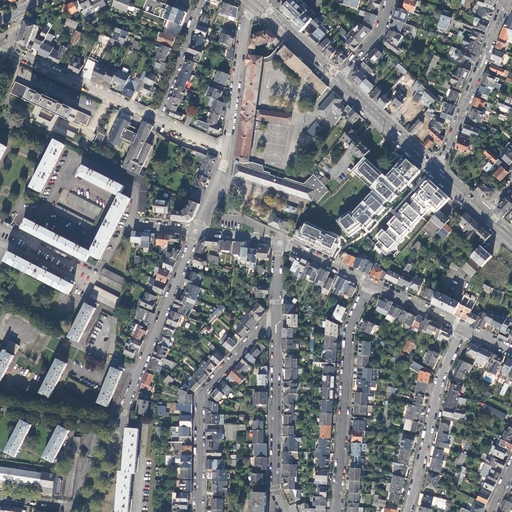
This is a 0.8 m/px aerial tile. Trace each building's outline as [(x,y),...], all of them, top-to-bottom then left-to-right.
[(92,6),(89,0),(77,0),(76,1),(80,9),(83,8),(84,10),(92,6)] [(89,0),(92,6),(94,9),(99,7),(100,9),(107,6),(103,0),(89,0)] [(127,11),(130,0),(113,0),(112,5),(127,11)] [(180,0),(176,0),(174,8),(187,13),(188,9),(179,5),(180,0)] [(269,0),(269,2),(272,5),(275,8),(282,0),(269,0)] [(310,22),(312,20),(305,13),(307,10),(305,9),(307,6),(301,0),(289,0),(279,11),(301,32),(310,22)] [(344,0),(343,5),(357,9),(360,1),(358,0),(344,0)] [(379,10),(381,2),(378,1),(374,0),(370,0),(369,4),(367,10),(373,12),(374,10),(375,11),(375,9),(379,10)] [(418,1),(413,0),(406,0),(402,10),(409,12),(414,13),(418,1)] [(71,14),(80,9),(76,1),(70,4),(64,7),(67,12),(69,11),(71,14)] [(234,18),(236,19),(238,8),(223,2),(219,12),(223,14),(223,15),(226,16),(227,15),(230,16),(234,18)] [(484,3),(482,7),(480,6),(475,17),(489,23),(495,8),(493,7),(484,3)] [(187,13),(174,8),(167,5),(165,10),(162,9),(159,17),(170,21),(181,25),(182,26),(187,13)] [(402,10),(395,7),(392,18),(403,22),(405,23),(409,12),(402,10)] [(447,31),(453,13),(443,10),(437,28),(447,31)] [(377,16),(367,12),(364,21),(367,22),(365,26),(372,30),(377,16)] [(321,16),(318,13),(312,20),(310,22),(318,28),(327,18),(323,14),(321,16)] [(209,18),(202,16),(199,24),(206,26),(209,18)] [(486,32),(489,23),(475,17),(474,22),(478,24),(476,28),(486,32)] [(79,23),(68,18),(65,24),(76,29),(79,23)] [(403,22),(392,18),(388,28),(395,32),(399,33),(403,22)] [(28,44),(36,25),(26,21),(18,42),(18,43),(27,46),(27,48),(31,50),(32,47),(33,46),(28,44)] [(170,21),(165,34),(166,34),(177,38),(181,28),(180,28),(181,25),(170,21)] [(365,26),(359,23),(352,29),(353,30),(349,34),(352,37),(358,42),(360,44),(372,30),(365,26)] [(340,32),(343,29),(338,24),(335,28),(340,32)] [(205,37),(208,29),(207,29),(206,29),(198,25),(195,33),(205,37)] [(40,36),(38,35),(33,46),(32,47),(40,51),(48,33),(50,30),(47,28),(44,27),(40,36)] [(128,31),(117,27),(112,38),(120,42),(123,43),(128,31)] [(511,30),(504,27),(499,38),(511,43),(511,30)] [(235,37),(236,33),(230,31),(221,28),(220,31),(223,33),(229,35),(235,37)] [(311,28),(304,35),(308,39),(314,31),(311,28)] [(318,28),(314,31),(308,39),(311,42),(316,46),(326,35),(318,28)] [(395,32),(388,28),(385,38),(388,39),(395,45),(398,39),(400,40),(402,36),(395,32)] [(71,42),(76,44),(81,33),(76,31),(71,42)] [(264,32),(259,34),(263,44),(268,43),(267,40),(268,39),(278,48),(278,47),(282,43),(275,37),(268,31),(264,32)] [(481,45),(485,35),(473,31),(470,40),(481,45)] [(172,46),(175,38),(166,35),(166,34),(165,34),(161,32),(158,41),(172,46)] [(48,33),(40,51),(38,56),(48,61),(49,59),(54,48),(55,46),(50,44),(54,35),(48,33)] [(191,45),(203,49),(208,38),(205,37),(195,33),(191,45)] [(234,47),(235,37),(229,35),(223,33),(220,42),(226,44),(228,45),(234,47)] [(254,36),(251,37),(248,56),(254,57),(256,44),(257,43),(258,46),(263,44),(259,34),(254,35),(254,36)] [(120,42),(112,38),(110,37),(108,40),(119,45),(120,42)] [(327,38),(318,48),(320,50),(322,52),(332,40),(334,38),(332,37),(329,40),(327,38)] [(353,51),(357,47),(355,45),(358,42),(352,37),(345,44),(353,51)] [(477,55),(481,45),(470,40),(465,38),(463,43),(467,45),(466,49),(472,51),(472,53),(477,55)] [(403,50),(395,45),(388,39),(385,44),(398,53),(399,52),(401,53),(403,50)] [(507,42),(499,39),(496,47),(501,50),(502,46),(505,47),(507,42)] [(135,40),(131,47),(138,50),(142,43),(139,43),(137,42),(135,40)] [(334,42),(332,40),(322,52),(325,55),(326,54),(330,57),(336,51),(331,45),(334,42)] [(164,62),(170,48),(162,44),(160,47),(156,46),(156,47),(160,49),(159,50),(158,50),(157,53),(158,53),(156,57),(155,56),(154,58),(158,60),(164,62)] [(59,51),(54,48),(49,59),(59,63),(63,54),(64,55),(67,48),(61,45),(59,51)] [(203,50),(191,45),(188,52),(196,54),(194,60),(199,61),(203,50)] [(385,50),(379,45),(364,61),(365,62),(366,63),(370,59),(374,63),(383,54),(382,53),(385,50)] [(282,50),(278,47),(278,48),(275,51),(279,54),(321,94),(328,87),(285,46),(282,50)] [(504,54),(494,50),(490,60),(500,64),(504,54)] [(279,54),(275,51),(273,53),(272,55),(270,56),(268,57),(263,58),(254,57),(248,56),(247,65),(249,65),(242,112),(255,114),(262,62),(265,63),(267,62),(270,62),(272,61),(274,59),(276,58),(279,54)] [(468,53),(462,51),(460,55),(459,55),(458,56),(457,56),(456,59),(458,60),(458,61),(466,64),(467,59),(474,62),(476,56),(471,54),(470,56),(468,55),(468,53)] [(342,63),(347,58),(346,57),(343,54),(343,55),(340,52),(333,59),(337,62),(339,60),(342,63)] [(442,59),(434,55),(429,66),(432,67),(434,68),(438,59),(441,61),(442,59)] [(78,75),(83,65),(79,63),(81,60),(74,57),(72,60),(68,70),(78,75)] [(90,80),(92,75),(98,63),(99,61),(89,57),(80,76),(90,80)] [(64,68),(68,70),(72,60),(68,58),(64,68)] [(191,74),(195,62),(186,59),(181,71),(188,73),(191,74)] [(164,73),(168,64),(164,62),(158,60),(154,69),(164,73)] [(500,64),(490,60),(489,64),(501,68),(503,65),(500,64)] [(373,71),(373,70),(366,63),(365,62),(364,63),(363,65),(367,68),(366,69),(368,71),(370,68),(373,71)] [(108,69),(108,68),(98,63),(92,75),(103,80),(108,69)] [(404,74),(407,71),(399,63),(396,66),(404,74)] [(490,70),(507,77),(509,72),(492,65),(490,70)] [(432,67),(429,66),(423,79),(426,80),(432,67)] [(466,81),(470,71),(464,69),(464,70),(460,68),(458,74),(455,73),(453,76),(463,80),(466,81)] [(108,69),(103,80),(111,83),(113,80),(116,73),(108,69)] [(360,86),(366,79),(368,78),(357,69),(353,74),(353,80),(355,82),(360,86)] [(130,75),(118,70),(116,73),(113,80),(121,83),(119,87),(124,89),(125,87),(128,79),(130,75)] [(125,87),(124,89),(122,92),(132,97),(134,92),(135,91),(138,93),(141,88),(143,83),(143,82),(148,73),(143,71),(140,79),(136,77),(134,81),(128,79),(125,87)] [(181,71),(176,84),(185,88),(187,81),(190,81),(192,74),(191,74),(188,73),(181,71)] [(225,85),(228,75),(218,71),(215,81),(225,85)] [(486,73),(481,83),(492,88),(493,87),(499,89),(501,84),(498,83),(499,78),(492,75),(486,73)] [(143,82),(147,83),(152,86),(157,76),(151,74),(149,79),(145,78),(143,82)] [(463,80),(453,76),(451,81),(454,82),(454,83),(455,84),(454,87),(460,90),(463,80)] [(363,89),(368,94),(375,86),(366,79),(360,86),(363,89)] [(411,87),(417,92),(411,98),(417,103),(420,99),(429,107),(437,98),(416,81),(411,87)] [(90,116),(68,106),(69,104),(63,102),(63,103),(47,96),(48,94),(42,92),(41,94),(16,82),(10,93),(35,105),(31,112),(37,115),(34,122),(73,140),(76,133),(38,116),(41,109),(62,119),(63,117),(80,125),(81,122),(86,125),(89,120),(90,117),(90,116)] [(152,86),(147,83),(143,82),(143,83),(141,88),(144,89),(142,94),(148,96),(152,86)] [(185,88),(176,84),(174,90),(175,90),(173,97),(181,99),(182,100),(187,88),(185,88)] [(207,96),(211,98),(219,101),(223,91),(210,86),(209,89),(207,96)] [(478,92),(484,94),(487,88),(481,86),(478,92)] [(383,92),(377,87),(369,95),(371,96),(377,103),(385,95),(387,93),(384,91),(383,92)] [(455,103),(459,93),(452,90),(449,89),(448,89),(446,94),(449,95),(447,101),(455,103)] [(389,103),(397,109),(406,97),(398,91),(389,103)] [(334,126),(341,117),(341,116),(346,109),(340,103),(343,100),(334,92),(317,110),(334,126)] [(487,100),(489,96),(488,96),(484,94),(478,92),(476,96),(487,100)] [(176,111),(181,99),(173,97),(172,96),(167,108),(172,110),(176,111)] [(481,100),(476,97),(473,105),(483,109),(482,112),(486,113),(489,114),(490,110),(488,109),(489,107),(484,105),(485,102),(481,100)] [(208,105),(213,106),(211,111),(212,111),(220,114),(223,115),(225,111),(221,109),(224,102),(219,101),(211,98),(208,105)] [(511,104),(505,102),(500,100),(498,105),(501,106),(510,110),(511,110),(511,104)] [(448,120),(454,106),(443,101),(441,106),(442,106),(445,107),(442,114),(441,117),(448,120)] [(346,109),(341,116),(345,119),(346,117),(349,114),(351,116),(351,117),(349,120),(353,124),(360,115),(355,111),(349,105),(346,109)] [(486,113),(482,112),(474,109),(470,119),(480,123),(482,118),(483,119),(486,113)] [(185,114),(176,111),(172,110),(170,115),(182,120),(182,118),(183,119),(185,114)] [(290,117),(291,117),(292,114),(260,110),(259,115),(290,119),(290,117)] [(216,126),(220,114),(212,111),(207,123),(216,126)] [(255,114),(242,112),(236,157),(249,161),(255,114)] [(128,117),(121,114),(120,117),(119,117),(108,141),(120,146),(122,141),(130,126),(131,123),(130,122),(133,116),(129,115),(128,117)] [(290,124),(291,117),(290,117),(290,119),(259,115),(259,120),(290,124)] [(445,137),(438,133),(445,121),(436,116),(425,134),(441,143),(445,137)] [(418,119),(411,126),(409,123),(404,128),(411,135),(424,124),(418,119)] [(221,128),(216,126),(207,123),(199,120),(197,125),(219,133),(221,128)] [(121,160),(119,165),(144,177),(146,172),(141,170),(149,153),(152,145),(145,142),(153,126),(144,121),(140,130),(139,132),(136,131),(131,142),(134,143),(132,146),(125,162),(121,160)] [(307,131),(313,137),(322,128),(316,122),(307,131)] [(480,130),(465,124),(462,132),(472,136),(473,134),(474,133),(478,135),(480,130)] [(122,141),(132,146),(134,143),(131,142),(136,131),(139,132),(140,130),(130,126),(122,141)] [(341,138),(351,147),(358,139),(359,137),(354,132),(355,131),(350,127),(341,138)] [(496,136),(499,131),(492,128),(490,134),(496,136)] [(100,144),(104,135),(98,132),(94,142),(100,144)] [(460,138),(471,142),(472,138),(468,136),(461,134),(460,138)] [(428,138),(422,144),(427,149),(433,143),(428,138)] [(467,153),(471,142),(460,138),(456,149),(467,153)] [(371,151),(358,139),(351,147),(349,148),(362,160),(371,151)] [(65,145),(55,140),(31,187),(40,192),(65,145)] [(499,159),(488,149),(484,153),(492,161),(489,163),(487,163),(479,172),(476,175),(481,179),(497,162),(499,159)] [(506,149),(501,155),(504,158),(509,152),(508,150),(506,149)] [(510,165),(511,162),(511,154),(509,152),(504,158),(503,159),(510,165)] [(208,154),(208,155),(207,156),(205,155),(203,159),(202,162),(204,163),(204,162),(213,166),(217,158),(208,154)] [(354,171),(376,190),(361,207),(340,225),(353,239),(374,222),(421,171),(404,158),(390,173),(369,154),(354,171)] [(119,165),(96,155),(93,161),(141,183),(138,213),(145,213),(149,183),(144,180),(144,177),(119,165)] [(235,164),(233,176),(311,201),(312,199),(315,202),(317,203),(329,190),(325,186),(320,181),(314,174),(304,184),(285,177),(283,179),(271,176),(270,173),(264,171),(263,166),(253,163),(252,163),(248,163),(246,163),(243,163),(240,163),(238,162),(237,161),(236,160),(235,164)] [(208,178),(213,166),(204,162),(204,163),(199,172),(198,171),(197,173),(199,174),(208,178)] [(22,228),(86,261),(90,254),(99,259),(130,198),(121,193),(124,187),(84,166),(79,175),(119,196),(91,252),(27,219),(22,228)] [(501,182),(509,173),(502,167),(494,176),(501,182)] [(203,189),(208,178),(199,174),(194,185),(203,189)] [(481,179),(476,175),(469,182),(474,187),(474,186),(479,181),(481,179)] [(325,176),(320,181),(325,186),(330,180),(325,176)] [(439,210),(450,199),(429,178),(374,238),(379,243),(377,245),(387,255),(434,205),(439,210)] [(474,186),(477,189),(483,184),(479,181),(474,186)] [(477,189),(475,192),(476,194),(481,198),(487,198),(492,192),(489,189),(491,188),(487,184),(485,185),(483,184),(477,189)] [(203,189),(194,185),(189,196),(195,199),(201,201),(206,190),(203,189)] [(66,199),(98,215),(101,209),(70,192),(66,199)] [(511,204),(506,198),(498,207),(498,214),(500,215),(503,218),(505,216),(511,208),(511,204)] [(154,212),(168,213),(169,201),(155,200),(154,212)] [(184,212),(173,211),(172,220),(188,222),(194,218),(200,204),(191,200),(188,209),(187,209),(184,211),(184,212)] [(298,208),(287,204),(285,210),(296,214),(298,208)] [(52,211),(90,231),(93,224),(56,205),(52,211)] [(439,211),(423,229),(433,238),(440,230),(446,224),(449,220),(439,211)] [(462,216),(457,221),(456,222),(457,223),(463,229),(462,230),(464,232),(474,221),(469,215),(466,213),(462,217),(462,216)] [(268,224),(281,230),(282,228),(286,230),(289,223),(272,215),(268,224)] [(474,221),(464,232),(466,234),(469,231),(472,234),(469,237),(472,240),(478,233),(482,228),(477,223),(474,221)] [(344,237),(308,222),(300,242),(336,256),(344,237)] [(452,229),(446,224),(440,230),(447,236),(452,229)] [(485,230),(482,228),(478,233),(483,237),(480,240),(484,244),(491,236),(485,230)] [(143,232),(133,231),(132,242),(142,243),(142,242),(143,232)] [(148,233),(143,232),(142,242),(152,243),(152,238),(148,237),(148,233)] [(169,235),(158,234),(157,244),(167,246),(169,235)] [(206,238),(201,241),(196,251),(201,253),(205,245),(207,244),(212,244),(212,248),(220,249),(220,245),(221,241),(219,240),(206,238)] [(220,249),(224,250),(224,251),(227,251),(227,250),(230,250),(231,241),(221,240),(221,241),(220,245),(220,249)] [(242,242),(234,241),(233,254),(235,254),(239,254),(240,254),(242,242)] [(419,253),(425,247),(419,242),(412,249),(414,250),(419,253)] [(258,249),(257,257),(267,257),(268,245),(258,244),(258,249)] [(481,246),(472,257),(483,267),(492,256),(486,250),(481,246)] [(177,253),(179,250),(175,248),(171,257),(176,260),(178,254),(177,253)] [(247,264),(251,265),(251,267),(256,267),(256,264),(257,257),(258,249),(248,248),(247,264)] [(5,262),(68,294),(73,284),(10,252),(5,262)] [(218,265),(219,258),(217,257),(210,254),(207,261),(218,265)] [(302,259),(292,254),(290,259),(295,262),(291,270),(296,273),(302,259)] [(353,267),(357,259),(356,258),(357,257),(355,256),(354,257),(349,255),(345,263),(353,267)] [(196,257),(194,257),(193,261),(194,261),(193,262),(195,262),(194,265),(202,269),(203,268),(204,264),(206,261),(196,256),(196,257)] [(163,268),(172,271),(176,262),(167,258),(163,268)] [(363,272),(368,262),(364,260),(365,259),(362,258),(362,259),(359,258),(354,267),(363,272)] [(294,275),(303,280),(306,274),(311,263),(302,259),(296,273),(294,275)] [(370,263),(368,262),(363,272),(369,274),(373,265),(370,263)] [(450,267),(449,268),(440,288),(446,291),(457,269),(459,267),(454,262),(450,267)] [(320,268),(311,263),(306,274),(311,276),(309,279),(315,282),(318,274),(317,273),(317,272),(318,272),(320,268)] [(414,277),(408,274),(412,265),(408,263),(405,269),(405,268),(401,276),(397,284),(403,287),(404,284),(410,287),(414,278),(414,277)] [(476,272),(466,263),(462,268),(472,278),(476,272)] [(264,269),(256,264),(256,267),(255,271),(261,275),(264,269)] [(379,269),(374,266),(370,275),(383,281),(385,278),(387,273),(379,269)] [(104,268),(101,274),(124,286),(126,279),(104,268)] [(167,284),(169,279),(167,278),(170,272),(161,268),(159,273),(158,273),(157,277),(158,277),(157,279),(167,284)] [(318,274),(315,282),(317,283),(316,284),(322,286),(320,289),(322,290),(328,277),(330,272),(324,270),(322,275),(319,273),(318,274)] [(401,276),(389,270),(387,273),(385,278),(397,284),(401,276)] [(189,283),(197,286),(201,277),(201,275),(198,274),(192,271),(191,275),(190,274),(188,273),(184,281),(189,283)] [(349,281),(338,276),(332,288),(334,289),(333,293),(338,295),(339,292),(343,294),(344,293),(349,281)] [(328,277),(322,290),(319,295),(322,296),(325,288),(329,290),(333,280),(328,277)] [(417,280),(414,278),(410,287),(419,291),(423,282),(417,280)] [(153,291),(162,294),(166,286),(157,282),(151,279),(147,289),(153,292),(153,291)] [(246,279),(245,282),(253,288),(254,286),(246,279)] [(354,284),(349,281),(344,293),(352,297),(356,288),(353,287),(354,284)] [(196,299),(201,288),(197,286),(189,283),(184,294),(196,299)] [(95,300),(101,288),(95,285),(89,297),(95,300)] [(268,294),(269,288),(257,287),(256,297),(264,297),(264,294),(268,294)] [(95,300),(119,312),(121,298),(101,288),(95,300)] [(423,296),(434,301),(437,293),(426,288),(423,296)] [(454,315),(460,303),(438,292),(437,293),(434,301),(432,304),(454,315)] [(140,298),(137,306),(140,308),(143,309),(144,306),(153,309),(157,299),(156,299),(156,297),(147,293),(144,300),(140,298)] [(180,298),(178,297),(176,302),(192,308),(196,301),(183,295),(182,298),(181,297),(180,298)] [(454,315),(460,318),(470,298),(464,295),(460,303),(454,315)] [(460,318),(467,321),(471,312),(477,301),(470,298),(460,318)] [(393,303),(386,299),(384,302),(380,300),(375,310),(387,316),(388,314),(392,306),(393,303)] [(192,308),(176,302),(172,310),(182,314),(188,317),(192,308)] [(264,308),(258,302),(253,307),(253,308),(251,310),(252,311),(249,314),(257,321),(264,314),(261,311),(264,308)] [(69,337),(78,342),(96,308),(86,303),(69,337)] [(294,305),(283,305),(283,314),(288,314),(293,314),(298,314),(298,308),(297,307),(295,307),(294,306),(294,305)] [(346,309),(338,305),(332,317),(340,321),(346,309)] [(403,311),(392,306),(388,314),(391,316),(399,320),(403,311)] [(140,308),(136,317),(142,320),(141,322),(139,321),(137,325),(148,329),(154,314),(143,309),(140,308)] [(221,309),(217,308),(210,316),(214,317),(215,315),(220,310),(221,309)] [(172,310),(167,323),(176,327),(182,314),(172,310)] [(403,311),(399,320),(404,322),(412,327),(417,317),(403,310),(403,311)] [(249,314),(248,312),(240,321),(242,323),(250,329),(257,321),(249,314)] [(471,312),(467,321),(477,326),(482,318),(471,312)] [(489,315),(484,312),(482,318),(477,326),(483,329),(486,322),(492,325),(497,316),(497,315),(490,312),(489,315)] [(298,327),(298,314),(293,314),(288,314),(288,327),(293,327),(296,327),(298,327)] [(432,321),(418,314),(417,317),(412,327),(411,329),(418,332),(419,328),(426,331),(427,331),(432,321)] [(492,325),(492,326),(501,331),(503,326),(506,320),(507,318),(502,315),(501,318),(497,316),(492,325)] [(115,342),(118,317),(112,317),(107,353),(114,354),(115,350),(115,342)] [(381,328),(362,318),(359,325),(362,327),(361,330),(371,334),(373,330),(375,331),(375,333),(378,335),(381,328)] [(338,325),(327,319),(326,335),(337,338),(338,325)] [(511,323),(506,320),(503,326),(501,331),(498,336),(507,341),(509,338),(510,334),(511,330),(511,323)] [(443,326),(432,321),(427,331),(426,331),(426,332),(431,335),(433,331),(437,333),(439,334),(440,332),(443,326)] [(404,322),(403,324),(404,325),(403,327),(410,331),(411,329),(412,327),(404,322)] [(242,323),(241,324),(240,325),(239,327),(236,330),(243,337),(250,329),(242,323)] [(137,325),(136,324),(134,331),(136,332),(133,340),(142,344),(143,340),(140,339),(143,333),(146,334),(148,329),(137,325)] [(172,337),(176,328),(167,324),(163,333),(171,337),(172,337)] [(206,325),(199,333),(201,334),(206,329),(208,331),(210,329),(206,325)] [(450,330),(443,326),(440,332),(443,333),(441,337),(443,338),(449,341),(452,336),(450,330)] [(283,328),(283,339),(293,339),(293,333),(293,329),(283,328)] [(241,339),(234,332),(230,337),(226,334),(219,341),(230,351),(241,339)] [(171,339),(171,337),(163,333),(159,342),(162,344),(162,345),(164,346),(168,348),(171,342),(169,342),(171,339)] [(337,338),(326,335),(325,350),(327,350),(337,351),(337,338)] [(297,339),(293,339),(283,339),(283,349),(293,349),(294,343),(296,344),(297,344),(297,339)] [(314,352),(314,339),(310,339),(310,345),(311,345),(311,349),(305,349),(305,352),(314,352)] [(386,348),(387,344),(376,339),(374,342),(386,348)] [(142,344),(133,340),(131,345),(126,343),(125,346),(127,347),(135,351),(139,352),(142,344)] [(0,358),(0,382),(14,356),(7,352),(8,351),(15,354),(19,346),(10,341),(0,358)] [(370,356),(371,342),(360,341),(359,355),(369,356),(370,356)] [(412,361),(413,358),(410,357),(412,354),(410,353),(412,351),(413,351),(414,350),(416,346),(414,345),(415,344),(409,341),(404,350),(408,352),(407,355),(403,353),(402,355),(412,361)] [(261,343),(257,348),(261,351),(266,352),(266,347),(261,343)] [(164,358),(168,348),(164,346),(163,347),(159,345),(157,349),(156,349),(154,354),(163,357),(164,358)] [(467,353),(477,358),(477,357),(481,349),(471,345),(467,353)] [(245,357),(252,362),(255,358),(261,351),(257,348),(255,346),(245,357)] [(135,351),(127,347),(125,352),(133,355),(135,351)] [(422,361),(433,367),(439,355),(428,349),(422,361)] [(493,354),(481,349),(477,357),(487,362),(485,366),(487,367),(493,354)] [(336,364),(337,351),(327,350),(326,359),(325,359),(324,363),(336,364)] [(218,365),(224,358),(216,351),(212,356),(210,355),(208,357),(211,359),(218,365)] [(161,362),(163,357),(154,354),(148,369),(159,373),(162,368),(157,366),(159,361),(161,362)] [(493,354),(487,367),(486,367),(491,369),(489,372),(490,373),(490,374),(494,376),(495,375),(496,375),(500,365),(503,361),(497,358),(497,356),(493,354)] [(369,356),(359,355),(358,367),(368,368),(369,356)] [(297,369),(298,369),(298,356),(287,356),(286,369),(297,369)] [(172,366),(174,361),(164,358),(163,357),(161,362),(172,366)] [(253,364),(252,362),(245,357),(236,368),(241,373),(243,371),(245,373),(249,368),(253,364)] [(40,393),(50,398),(68,364),(58,359),(40,393)] [(211,359),(210,359),(207,363),(202,368),(209,375),(218,365),(211,359)] [(202,368),(207,363),(204,360),(199,366),(201,368),(202,368)] [(473,366),(461,360),(454,376),(463,380),(465,375),(462,373),(464,370),(465,371),(466,369),(471,371),(473,366)] [(410,367),(418,372),(418,374),(420,375),(418,381),(428,383),(430,374),(427,373),(429,370),(413,361),(410,367)] [(324,375),(335,376),(336,364),(324,363),(324,375)] [(504,367),(500,365),(496,375),(500,377),(502,371),(503,370),(504,368),(504,367)] [(267,380),(268,366),(261,366),(261,375),(258,375),(258,385),(259,385),(259,389),(263,389),(265,389),(265,385),(266,385),(266,380),(267,380)] [(98,403),(108,407),(122,371),(113,367),(98,403)] [(368,368),(358,367),(358,372),(364,373),(364,377),(358,376),(357,380),(375,381),(375,376),(379,376),(379,369),(368,368)] [(201,368),(193,377),(194,378),(201,384),(208,376),(204,372),(205,371),(202,368),(201,368)] [(241,373),(236,368),(230,374),(240,383),(246,377),(241,373)] [(297,369),(286,369),(286,381),(297,381),(297,369)] [(153,375),(147,373),(141,387),(149,390),(152,387),(149,386),(153,375)] [(334,388),(335,376),(324,375),(323,388),(324,388),(334,388)] [(170,385),(174,380),(168,376),(164,381),(167,384),(170,385)] [(192,381),(188,378),(186,381),(186,383),(188,385),(195,391),(201,384),(194,378),(192,381)] [(376,387),(376,381),(375,381),(357,380),(357,385),(359,385),(359,388),(358,388),(358,393),(368,393),(370,393),(370,387),(376,387)] [(232,389),(224,381),(217,388),(226,396),(232,389)] [(297,381),(286,381),(285,381),(285,394),(293,394),(297,394),(298,381),(297,381)] [(425,395),(428,383),(418,381),(415,393),(417,393),(425,395)] [(499,394),(503,396),(509,385),(505,383),(499,394)] [(463,387),(451,384),(448,395),(458,397),(459,391),(461,392),(463,387)] [(226,396),(217,388),(211,395),(210,401),(218,404),(218,401),(221,397),(225,400),(228,398),(226,396)] [(333,401),(334,388),(324,388),(323,400),(333,401)] [(187,392),(181,389),(181,401),(178,401),(178,404),(192,404),(192,395),(187,395),(187,392)] [(267,404),(267,389),(265,389),(263,389),(263,392),(254,392),(254,404),(267,404)] [(142,400),(146,394),(139,391),(136,399),(139,399),(142,400)] [(368,393),(358,393),(356,393),(356,405),(367,406),(367,400),(373,401),(373,394),(370,393),(368,393)] [(422,408),(425,395),(417,393),(414,406),(422,408)] [(293,394),(285,394),(285,404),(294,404),(297,404),(297,401),(293,401),(293,394)] [(456,410),(459,398),(458,397),(448,395),(446,407),(456,410)] [(149,401),(142,400),(139,399),(137,412),(147,414),(149,401)] [(333,401),(323,400),(322,413),(332,413),(333,401)] [(218,414),(218,404),(210,401),(210,408),(207,408),(207,414),(218,414)] [(192,416),(192,404),(178,404),(176,404),(176,411),(181,411),(181,416),(192,416)] [(294,404),(285,404),(285,415),(297,415),(299,415),(299,413),(294,413),(294,404)] [(409,404),(405,419),(407,419),(419,422),(422,408),(414,406),(409,404)] [(507,415),(485,404),(482,410),(504,421),(507,415)] [(166,406),(158,405),(159,415),(163,415),(166,415),(166,411),(166,406)] [(367,406),(356,405),(355,414),(367,415),(367,412),(372,412),(372,406),(367,406)] [(456,410),(446,407),(443,416),(459,419),(460,416),(465,418),(466,412),(456,410)] [(332,413),(322,413),(321,412),(320,425),(322,425),(331,426),(332,413)] [(219,414),(218,414),(207,414),(207,424),(224,424),(224,417),(219,417),(219,414)] [(297,415),(285,415),(285,426),(294,426),(299,426),(299,424),(297,424),(297,415)] [(192,427),(192,416),(181,416),(181,419),(180,419),(179,424),(181,424),(181,426),(192,427)] [(416,432),(419,422),(407,419),(404,429),(416,432)] [(453,422),(443,419),(439,432),(449,435),(450,435),(453,422)] [(5,452),(15,457),(31,425),(22,420),(5,452)] [(254,430),(263,430),(263,420),(253,420),(253,430),(254,430)] [(355,421),(354,431),(365,431),(366,421),(355,421)] [(246,430),(246,424),(227,424),(227,440),(237,440),(237,430),(246,430)] [(511,424),(511,425),(510,430),(507,428),(503,437),(511,441),(511,439),(511,424)] [(43,458),(53,463),(69,430),(60,425),(43,458)] [(331,438),(331,426),(322,425),(321,437),(331,438)] [(179,433),(179,442),(186,442),(192,442),(192,427),(181,426),(176,426),(172,426),(172,431),(176,431),(176,433),(179,433)] [(294,426),(285,426),(285,437),(289,437),(296,437),(296,434),(294,434),(294,426)] [(128,511),(131,482),(132,473),(135,473),(135,471),(136,458),(139,429),(127,428),(126,439),(125,439),(125,442),(126,442),(124,460),(123,460),(123,463),(124,463),(123,471),(120,471),(119,480),(118,480),(118,483),(119,483),(117,501),(116,501),(116,504),(117,504),(116,511),(128,511)] [(218,429),(207,429),(207,434),(211,434),(211,439),(218,440),(223,440),(223,434),(218,434),(218,429)] [(263,443),(263,430),(254,430),(254,443),(260,443),(263,443)] [(101,434),(94,431),(87,455),(94,458),(101,434)] [(365,431),(354,431),(353,443),(362,444),(363,444),(363,435),(364,435),(364,438),(368,439),(368,432),(365,431)] [(449,435),(439,432),(436,446),(445,448),(450,449),(451,446),(446,445),(449,435)] [(402,449),(411,451),(414,441),(410,440),(411,436),(401,434),(399,441),(403,442),(401,449),(402,449)] [(81,437),(74,436),(68,469),(65,495),(72,496),(78,457),(80,450),(79,449),(81,437)] [(302,442),(302,437),(296,437),(289,437),(289,442),(285,442),(285,451),(297,452),(297,442),(302,442)] [(318,449),(315,449),(315,452),(316,452),(329,453),(331,438),(321,437),(319,437),(318,449)] [(511,441),(503,437),(502,437),(498,444),(509,449),(511,451),(511,450),(511,441)] [(218,440),(211,439),(207,439),(207,449),(218,450),(218,440)] [(174,455),(182,455),(184,455),(192,455),(192,446),(186,446),(186,442),(179,442),(171,442),(171,445),(174,448),(174,455)] [(260,443),(254,443),(252,443),(252,447),(253,447),(256,447),(255,457),(256,457),(267,457),(267,447),(260,447),(260,443)] [(362,444),(353,443),(352,456),(354,456),(361,456),(361,451),(367,451),(367,444),(363,444),(362,444)] [(509,449),(498,444),(497,448),(494,454),(495,455),(504,459),(506,455),(507,453),(509,449)] [(445,448),(436,446),(433,458),(444,460),(446,461),(447,457),(443,456),(445,448)] [(497,448),(493,446),(489,455),(492,457),(494,454),(497,448)] [(408,466),(411,451),(402,449),(398,464),(400,464),(408,466)] [(297,452),(285,451),(284,464),(290,464),(290,461),(293,461),(293,458),(298,458),(298,452),(297,452)] [(329,453),(316,452),(315,458),(317,458),(317,468),(329,468),(329,453)] [(467,454),(462,452),(457,463),(462,466),(467,454)] [(192,455),(184,455),(184,468),(191,468),(192,455)] [(504,468),(506,463),(494,458),(492,457),(489,455),(486,463),(493,466),(497,468),(498,465),(504,468)] [(352,464),(351,468),(361,469),(363,469),(364,456),(361,456),(354,456),(353,464),(352,464)] [(94,459),(87,457),(82,471),(81,478),(87,480),(94,459)] [(267,457),(256,457),(256,466),(259,466),(259,470),(267,470),(267,457)] [(444,460),(433,458),(430,470),(441,473),(444,460)] [(221,470),(222,459),(207,459),(207,469),(213,469),(221,470)] [(400,464),(398,464),(394,463),(393,466),(394,466),(393,471),(395,471),(394,475),(405,478),(407,468),(402,467),(402,468),(399,468),(400,464)] [(486,463),(480,475),(488,479),(497,482),(501,474),(492,470),(491,469),(493,466),(486,463)] [(290,464),(284,464),(284,477),(297,477),(297,464),(293,464),(290,464)] [(0,479),(41,485),(40,491),(60,494),(62,480),(61,480),(62,478),(58,477),(58,475),(0,466),(0,479)] [(184,468),(181,468),(181,478),(186,478),(185,480),(191,481),(191,468),(184,468)] [(361,469),(351,468),(350,480),(361,481),(361,469)] [(227,470),(221,470),(213,469),(213,481),(227,481),(227,470)] [(316,483),(327,484),(327,481),(328,471),(314,470),(313,476),(316,477),(316,482),(314,482),(314,483),(316,483)] [(426,487),(436,490),(440,475),(429,473),(426,487)] [(252,474),(252,485),(263,485),(263,474),(252,474)] [(405,478),(394,475),(392,484),(403,486),(405,478)] [(297,477),(284,477),(284,489),(290,489),(295,489),(295,483),(297,483),(298,477),(297,477)] [(492,491),(497,482),(488,479),(486,484),(484,483),(482,486),(492,491)] [(181,480),(180,480),(180,493),(188,493),(191,493),(191,481),(185,480),(181,480)] [(361,481),(350,480),(350,493),(361,494),(361,490),(363,491),(364,481),(361,481)] [(227,481),(213,481),(212,492),(223,492),(223,491),(228,491),(228,481),(227,481)] [(316,496),(327,497),(327,484),(316,483),(316,496)] [(403,486),(392,484),(390,492),(392,493),(401,495),(403,486)] [(301,489),(295,489),(290,489),(294,501),(301,499),(301,489)] [(486,504),(492,493),(483,489),(477,500),(486,504)] [(173,492),(172,508),(174,508),(183,509),(188,509),(188,493),(180,493),(173,492)] [(265,511),(266,507),(266,493),(253,492),(252,511),(265,511)] [(361,494),(350,493),(349,507),(359,507),(360,496),(362,496),(363,494),(361,494)] [(399,503),(401,495),(392,493),(390,501),(399,503)] [(431,509),(434,496),(424,494),(421,506),(431,509)] [(378,496),(375,495),(373,502),(385,505),(386,501),(378,499),(378,496)] [(326,509),(327,497),(316,496),(315,505),(316,505),(316,509),(326,509)] [(213,499),(212,510),(222,510),(223,510),(223,499),(213,499)] [(472,511),(482,511),(486,504),(477,500),(471,511),(472,511)] [(511,503),(505,500),(501,509),(507,511),(508,511),(510,509),(511,509),(511,503)] [(325,511),(326,509),(316,509),(305,508),(305,502),(296,506),(298,511),(325,511)]
